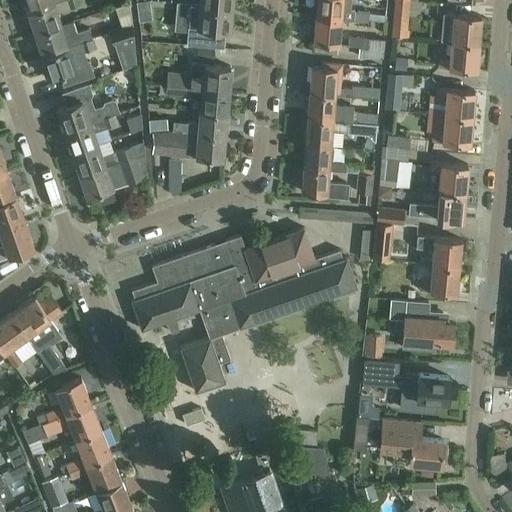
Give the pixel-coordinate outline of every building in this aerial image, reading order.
[(18,0),(20,6),(25,4),(27,12),(62,0),(18,0)] [(66,0),(62,0),(27,12),(35,34),(60,26),(59,24),(56,13),(69,9),(69,8),(66,0)] [(80,0),(66,0),(69,8),(82,4),(80,0)] [(138,9),(149,7),(148,0),(146,0),(137,1),(138,9)] [(317,0),(316,17),(341,19),(349,20),(353,20),(354,10),(350,9),(350,0),(317,0)] [(393,0),(392,22),(391,35),(407,36),(409,0),(393,0)] [(133,24),(130,2),(115,7),(122,28),(133,24)] [(186,44),(217,47),(219,29),(229,30),(231,7),(199,4),(199,5),(190,4),(186,44)] [(354,10),(353,20),(368,21),(369,12),(354,10)] [(480,17),(454,14),(444,13),(441,40),(451,41),(451,40),(478,43),(480,17)] [(341,19),(316,17),(314,43),(339,45),(341,19)] [(60,26),(35,34),(42,55),(67,47),(66,46),(79,42),(90,38),(87,28),(74,33),(70,21),(59,24),(60,26)] [(133,24),(122,28),(109,32),(112,43),(134,36),(133,24)] [(347,46),(361,47),(360,57),(382,59),(384,39),(348,35),(347,46)] [(90,38),(79,42),(83,51),(95,47),(92,38),(90,38)] [(451,40),(451,41),(450,60),(440,59),(439,68),(475,71),(478,43),(451,40)] [(67,47),(42,55),(44,63),(41,64),(45,79),(49,77),(49,78),(59,74),(63,86),(94,76),(89,61),(73,66),(70,56),(83,51),(79,42),(66,46),(67,47)] [(198,46),(197,59),(213,60),(214,48),(198,46)] [(407,58),(396,56),(394,69),(406,70),(407,58)] [(167,73),(166,85),(227,90),(230,67),(191,63),(190,75),(167,73)] [(312,67),(310,92),(335,94),(335,97),(352,98),(352,89),(341,88),(343,65),(324,63),(323,68),(312,67)] [(124,77),(127,79),(136,77),(134,68),(122,72),(124,77)] [(386,108),(398,109),(401,73),(389,72),(386,108)] [(160,95),(159,82),(145,83),(146,96),(160,95)] [(103,118),(115,114),(120,112),(116,101),(113,99),(104,102),(103,105),(94,108),(91,97),(92,93),(89,83),(61,92),(66,106),(56,110),(64,132),(103,118)] [(227,90),(166,85),(165,96),(201,99),(200,111),(225,113),(227,90)] [(379,87),(364,86),(363,97),(378,98),(379,88),(379,87)] [(444,116),(471,119),(474,92),(437,88),(436,97),(446,98),(444,116)] [(310,92),(308,117),(332,119),(332,121),(352,123),(353,111),(353,107),(334,106),(335,97),(335,94),(310,92)] [(199,122),(184,121),(183,132),(185,133),(223,136),(225,113),(200,111),(199,122)] [(141,112),(126,117),(131,131),(142,128),(141,112)] [(357,113),(356,123),(368,124),(376,125),(377,114),(357,113)] [(115,114),(103,118),(106,127),(118,123),(115,114)] [(471,119),(444,116),(443,134),(433,133),(432,142),(469,146),(471,119)] [(308,117),(306,142),(330,144),(331,132),(367,135),(368,124),(356,123),(352,123),(332,121),(332,119),(308,117)] [(103,118),(64,132),(71,154),(96,145),(92,132),(106,127),(103,118)] [(184,121),(172,120),(171,131),(183,132),(184,121)] [(152,133),(151,152),(154,152),(183,155),(185,133),(183,132),(171,131),(152,133)] [(185,133),(183,155),(195,157),(221,160),(223,136),(185,133)] [(383,133),(382,146),(406,149),(408,149),(410,136),(384,133),(383,133)] [(143,141),(115,151),(118,161),(135,155),(144,152),(143,141)] [(306,142),(303,167),(328,169),(328,171),(344,172),(345,172),(360,173),(361,165),(345,164),(328,162),(330,146),(330,144),(306,142)] [(71,154),(79,175),(118,161),(115,151),(100,156),(96,145),(71,154)] [(379,185),(395,186),(398,160),(407,161),(408,149),(406,149),(382,146),(379,185)] [(87,198),(111,189),(147,177),(144,152),(118,161),(79,175),(87,198)] [(399,184),(425,183),(424,162),(399,162),(399,184)] [(438,190),(465,193),(467,166),(430,162),(430,172),(440,173),(438,190)] [(186,175),(187,163),(169,163),(168,175),(186,175)] [(328,169),(303,167),(301,192),(326,194),(325,197),(347,199),(348,185),(327,183),(328,171),(328,169)] [(0,202),(15,197),(6,171),(0,172),(0,202)] [(370,194),(372,175),(358,173),(356,192),(370,194)] [(437,204),(409,202),(408,215),(462,220),(465,193),(438,190),(437,204)] [(0,202),(0,230),(25,222),(15,197),(0,202)] [(404,208),(377,205),(376,221),(402,223),(404,208)] [(0,260),(34,249),(25,222),(0,230),(0,260)] [(392,224),(376,222),(374,238),(372,257),(388,258),(390,240),(392,224)] [(244,248),(240,236),(152,266),(157,281),(131,290),(134,299),(130,300),(141,330),(164,322),(170,333),(178,331),(175,318),(199,309),(208,337),(179,347),(194,392),(225,381),(218,362),(230,358),(221,333),(356,286),(345,257),(341,259),(338,251),(312,259),(302,228),(244,248)] [(461,240),(417,236),(416,247),(433,248),(431,265),(458,267),(461,240)] [(458,267),(431,265),(430,282),(420,282),(420,291),(456,294),(458,267)] [(50,319),(34,297),(11,313),(27,336),(26,337),(52,374),(65,369),(48,345),(61,336),(49,320),(50,319)] [(427,312),(428,302),(394,299),(392,315),(404,316),(404,320),(403,320),(402,340),(403,340),(402,348),(432,350),(433,342),(451,344),(452,323),(441,323),(442,313),(427,312)] [(11,313),(0,321),(0,344),(5,352),(3,353),(14,368),(15,367),(20,374),(26,370),(22,363),(21,362),(36,351),(26,337),(27,336),(11,313)] [(364,355),(382,356),(383,334),(366,333),(364,355)] [(330,344),(306,352),(317,383),(340,375),(330,344)] [(363,383),(394,385),(394,376),(395,376),(396,375),(397,363),(365,360),(363,383)] [(394,376),(394,385),(403,386),(417,387),(416,400),(447,403),(449,377),(418,374),(418,375),(404,374),(404,375),(396,375),(395,376),(394,376)] [(45,414),(36,418),(39,424),(39,425),(42,423),(90,405),(80,378),(54,389),(62,407),(45,414)] [(100,430),(90,405),(42,423),(47,435),(69,426),(75,440),(100,430)] [(185,425),(204,419),(200,409),(181,415),(185,425)] [(355,414),(352,447),(366,448),(369,415),(355,414)] [(383,419),(381,436),(386,436),(385,451),(410,453),(410,463),(441,466),(441,464),(446,464),(446,463),(447,450),(443,450),(444,440),(420,438),(412,437),(413,421),(383,419)] [(39,425),(39,424),(22,430),(27,442),(47,435),(42,423),(39,425)] [(296,443),(316,444),(317,430),(297,428),(296,443)] [(100,430),(75,440),(82,458),(65,465),(68,472),(110,455),(100,430)] [(283,443),(292,481),(329,473),(323,447),(283,443)] [(280,445),(255,454),(259,466),(284,457),(280,445)] [(120,480),(110,455),(68,472),(71,479),(87,473),(94,491),(120,480)] [(0,486),(5,484),(4,484),(31,470),(25,460),(0,472),(0,486)] [(247,511),(282,500),(272,470),(220,487),(228,511),(247,511)] [(57,475),(42,481),(46,492),(61,486),(57,475)] [(116,511),(131,506),(120,480),(94,491),(102,509),(94,511),(116,511)] [(411,481),(411,487),(412,496),(436,495),(436,480),(411,481)] [(0,511),(37,511),(44,509),(38,496),(5,511),(4,511),(0,503),(11,497),(5,484),(0,486),(0,511)] [(401,511),(420,511),(413,502),(401,511)]
